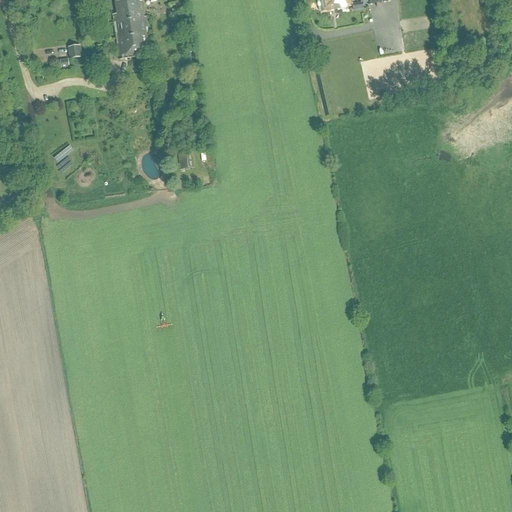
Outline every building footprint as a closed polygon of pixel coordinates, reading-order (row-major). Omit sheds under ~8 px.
[(112,16),(113,23),(146,18),(144,18),(142,2),(139,3),(139,1),(145,0),(149,0),(150,3),(155,2),(154,0),(114,0),(117,15),(112,16)] [(318,0),(321,13),(351,8),(349,0),(318,0)] [(511,4),(503,6),(511,54),(511,4)] [(113,23),(116,40),(119,39),(119,38),(148,34),(146,18),(113,23)] [(119,39),(116,40),(119,60),(119,61),(152,56),(151,56),(148,34),(119,38),(119,39)] [(69,60),(81,58),(80,46),(68,48),(69,60)] [(61,61),(63,72),(71,71),(69,60),(61,61)] [(178,157),(180,171),(196,169),(194,155),(178,157)]
